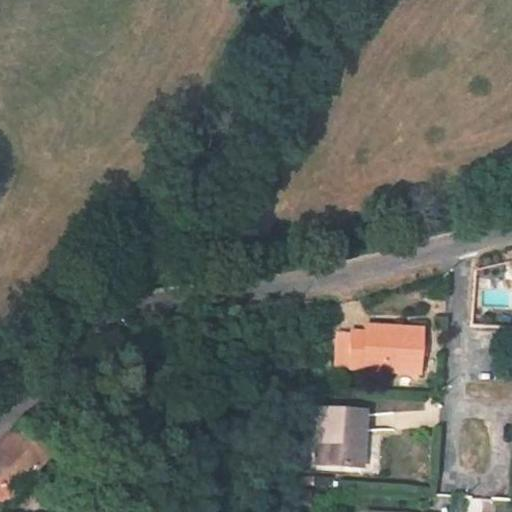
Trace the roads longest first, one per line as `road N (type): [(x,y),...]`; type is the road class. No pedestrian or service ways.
road 1 (residential): [(460,253),(163,309),(93,343),(0,429)]
road 2 (residential): [(454,414),(452,483),(502,488),(507,415)]
road 3 (residential): [(460,253),(454,414)]
